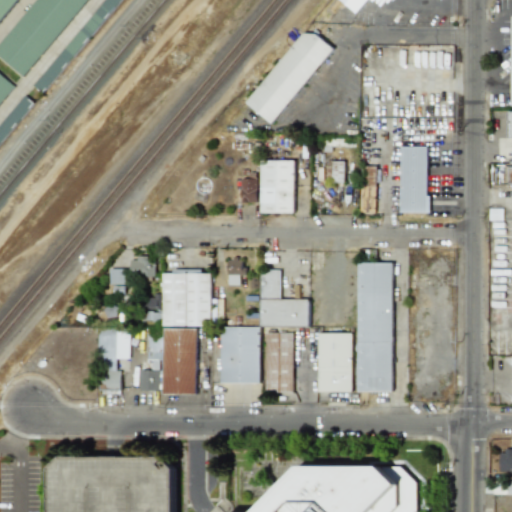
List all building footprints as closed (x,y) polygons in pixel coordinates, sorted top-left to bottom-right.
[(0,0),(18,0),(0,22),(0,0)] [(36,0),(0,42),(0,56),(23,76),(87,0),(36,0)] [(34,85),(105,0),(120,0),(43,93),(34,85)] [(342,0),(359,14),(371,0),(342,0)] [(319,35),(307,34),(249,103),(275,125),(337,51),(319,35)] [(0,73),(14,86),(0,102),(0,73)] [(0,124),(24,96),(33,103),(0,142),(0,124)] [(434,214),(404,214),(404,147),(431,148),(431,164),(430,197),(434,197),(434,214)] [(263,161),(297,161),(297,214),(263,214),(263,161)] [(343,182),(344,162),(331,161),(330,182),(343,182)] [(364,185),(375,186),(375,167),(364,166),(364,185)] [(244,203),(261,203),(261,173),(252,173),(252,180),(244,180),(244,203)] [(133,261),(140,261),(140,258),(150,258),(150,261),(158,261),(158,278),(146,278),(146,274),(133,275),(133,261)] [(230,261),(230,286),(241,286),(241,276),(248,276),(248,269),(244,269),(244,261),(239,261),(239,258),(234,258),(234,261),(230,261)] [(360,262),(395,262),(395,392),(360,392),(360,262)] [(112,285),(132,285),(132,271),(129,271),(129,270),(113,270),(112,285)] [(204,274),(204,270),(175,270),(175,274),(165,274),(165,327),(213,327),(214,274),(204,274)] [(262,271),(263,327),(311,327),(311,300),(282,300),(282,271),(262,271)] [(252,278),(261,278),(261,290),(252,290),(252,278)] [(115,286),(128,287),(127,297),(115,296),(115,286)] [(162,294),(162,310),(158,310),(158,308),(141,307),(141,294),(162,294)] [(163,323),(130,323),(130,312),(154,312),(154,314),(164,314),(163,323)] [(222,384),(262,384),(262,328),(223,328),(222,384)] [(132,360),(132,330),(100,329),(100,372),(101,372),(119,372),(119,360),(132,360)] [(149,361),(152,361),(160,361),(164,361),(165,330),(149,329),(149,361)] [(165,330),(199,330),(198,389),(198,396),(165,395),(165,330)] [(268,334),(295,333),(295,393),(268,393),(268,334)] [(320,333),(354,333),(354,392),(320,392),(320,333)] [(160,361),(160,372),(152,372),(152,361),(160,361)] [(142,371),(152,372),(160,372),(161,372),(161,392),(141,392),(142,371)] [(123,395),(104,395),(104,391),(101,391),(101,372),(119,372),(123,372),(123,395)] [(500,452),(505,452),(505,448),(511,448),(511,471),(499,471),(500,452)] [(65,456),(167,456),(178,467),(177,511),(53,511),(53,500),(53,468),(65,456)] [(406,467),(422,483),(422,511),(261,511),(307,467),(406,467)] [(493,492),(486,492),(486,484),(493,485),(493,480),(507,481),(507,480),(511,480),(511,494),(507,494),(507,493),(493,493),(493,492)]
